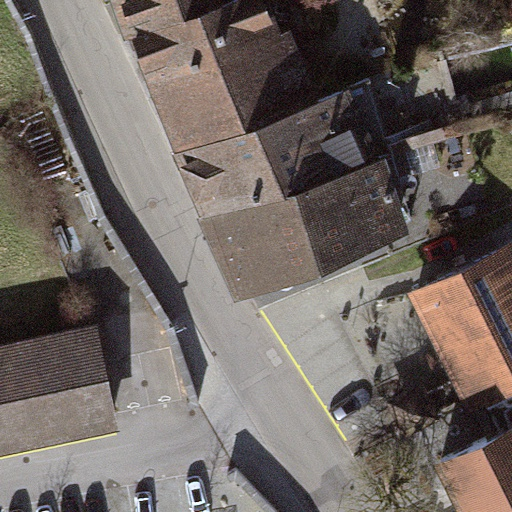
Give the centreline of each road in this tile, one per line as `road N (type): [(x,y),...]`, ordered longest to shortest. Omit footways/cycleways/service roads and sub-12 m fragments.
road 1 (residential): [(271,399),(143,178),(64,0)]
road 2 (residential): [(271,399),(180,449),(0,488)]
road 3 (residential): [(343,511),(271,399)]
